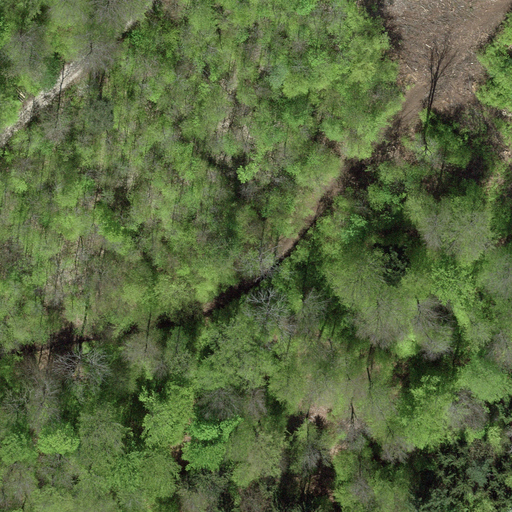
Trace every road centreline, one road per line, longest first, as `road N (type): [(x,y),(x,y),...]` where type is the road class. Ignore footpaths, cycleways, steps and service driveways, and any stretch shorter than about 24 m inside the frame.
road 1 (track): [(511,7),(468,39),(375,133),(240,288),(189,313),(0,347)]
road 2 (track): [(0,138),(141,0)]
